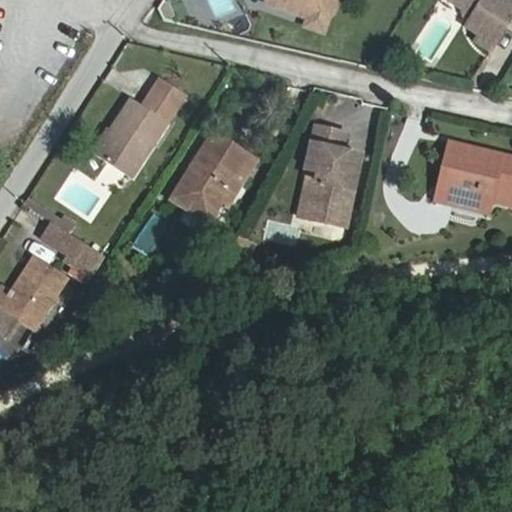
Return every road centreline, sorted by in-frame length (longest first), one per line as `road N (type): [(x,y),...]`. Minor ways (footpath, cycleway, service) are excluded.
road 1 (residential): [(511,114),(124,28)]
road 2 (residential): [(0,215),(124,28)]
